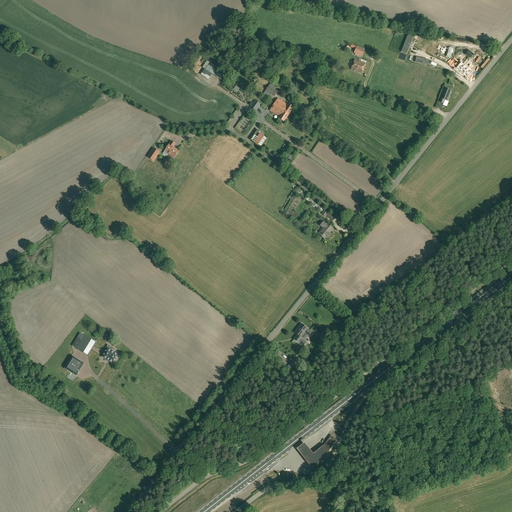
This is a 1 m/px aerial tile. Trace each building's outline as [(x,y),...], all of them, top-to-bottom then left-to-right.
[(413,36),(408,34),(401,50),(407,53),(413,36)] [(359,47),(352,44),(351,47),(355,49),(354,53),(362,57),(364,52),(363,52),(364,49),(359,47)] [(361,73),(365,63),(354,59),(351,69),(361,73)] [(466,77),(471,71),(461,62),(455,69),(463,74),(466,77)] [(204,69),(220,80),(225,73),(210,63),(204,69)] [(428,80),(421,100),(426,102),(434,83),(428,80)] [(275,97),(278,92),(269,85),(265,90),(275,97)] [(447,101),(451,90),(444,88),(439,102),(443,103),(445,100),(447,101)] [(274,105),(289,115),(293,108),(288,104),(287,105),(278,99),(274,105)] [(255,111),(261,104),(255,100),(250,107),(255,111)] [(289,115),(274,105),(270,110),(279,117),(279,118),(284,121),(289,115)] [(261,134),(258,138),(257,138),(254,142),(261,147),(267,138),(261,134)] [(174,157),(178,151),(173,147),(175,144),(171,141),(165,150),(169,152),(168,153),(174,157)] [(153,161),(159,152),(154,148),(148,157),(153,161)] [(290,161),(294,155),(290,152),(285,158),(290,161)] [(319,204),(311,195),(307,198),(316,207),(319,204)] [(333,221),(336,218),(329,212),(328,213),(325,210),(322,214),(325,217),(326,215),(333,221)] [(333,229),(324,221),(320,225),(323,228),(318,234),(324,239),(326,237),(327,239),(331,234),(329,232),(332,228),(333,229)] [(308,336),(311,332),(307,329),(308,329),(301,324),(294,332),(297,335),(294,339),(299,343),(303,346),(306,342),(302,339),(303,338),(301,337),(305,333),(308,336)] [(88,356),(97,342),(84,335),(76,349),(88,356)] [(113,363),(118,355),(114,352),(115,350),(112,348),(110,350),(106,347),(104,352),(105,353),(102,357),(107,360),(113,363)] [(64,369),(76,376),(84,363),(72,355),(64,369)] [(297,357),(290,364),(294,368),(301,361),(297,357)] [(324,445),(329,451),(337,440),(331,435),(324,445)] [(329,451),(324,445),(313,454),(304,443),(297,449),(315,472),(323,466),(318,460),(329,451)]
